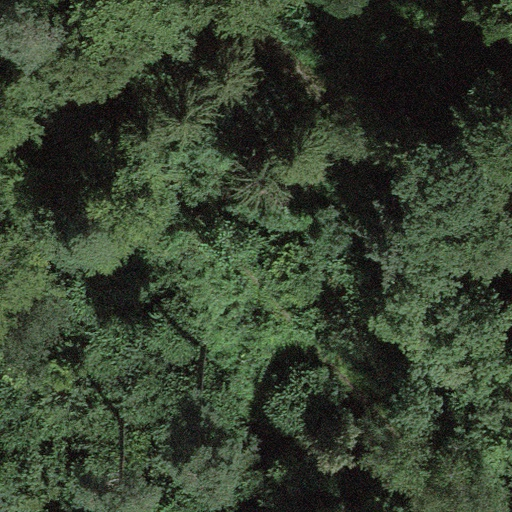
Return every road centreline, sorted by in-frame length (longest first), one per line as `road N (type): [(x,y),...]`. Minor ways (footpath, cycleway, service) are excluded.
road 1 (track): [(463,511),(176,179),(40,0)]
road 2 (track): [(248,0),(378,140),(511,248)]
